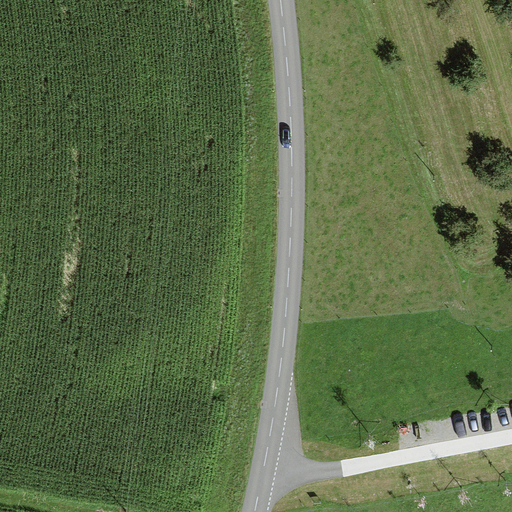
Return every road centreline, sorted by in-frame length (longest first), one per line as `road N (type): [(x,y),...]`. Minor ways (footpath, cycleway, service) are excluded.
road 1 (tertiary): [(274,0),(287,164),(282,311),(249,511)]
road 2 (track): [(258,472),(310,472),(511,435)]
